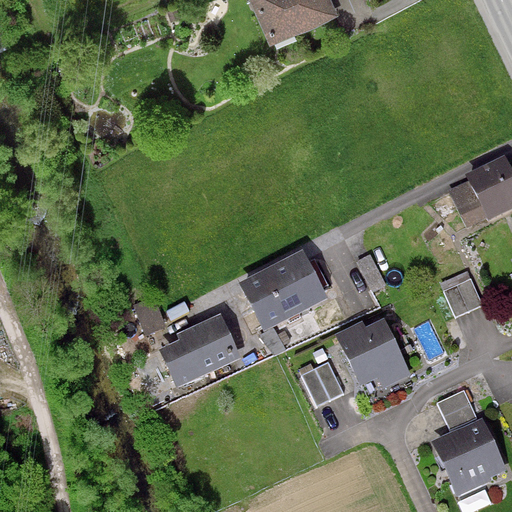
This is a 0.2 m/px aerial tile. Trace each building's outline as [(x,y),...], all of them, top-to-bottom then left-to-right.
[(250,0),(267,38),(331,11),(326,0),(250,0)] [(511,206),(511,187),(499,162),(465,179),(485,219),(511,206)] [(368,256),(355,263),(371,294),(384,288),(368,256)] [(318,300),(296,257),(237,288),(260,330),(318,300)] [(471,281),(442,293),(453,319),(482,306),(471,281)] [(154,299),(132,306),(143,336),(164,328),(154,299)] [(213,321),(176,338),(179,345),(159,354),(174,387),(231,361),(213,321)] [(404,375),(379,325),(360,334),(357,328),(335,339),(357,385),(376,376),(381,386),(404,375)] [(326,365),(299,378),(313,409),(341,397),(326,365)] [(500,469),(478,424),(433,446),(455,491),(500,469)]
